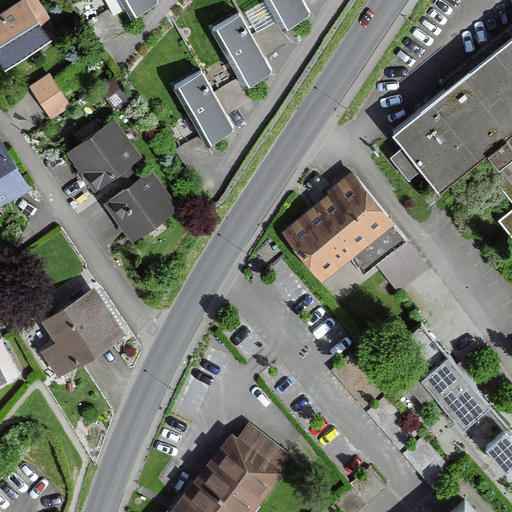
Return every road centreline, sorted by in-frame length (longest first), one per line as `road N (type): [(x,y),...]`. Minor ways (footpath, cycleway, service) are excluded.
road 1 (secondary): [(306,123),(190,306),(100,511)]
road 2 (residential): [(306,123),(358,161),(511,365)]
road 3 (secondary): [(388,0),(306,123)]
